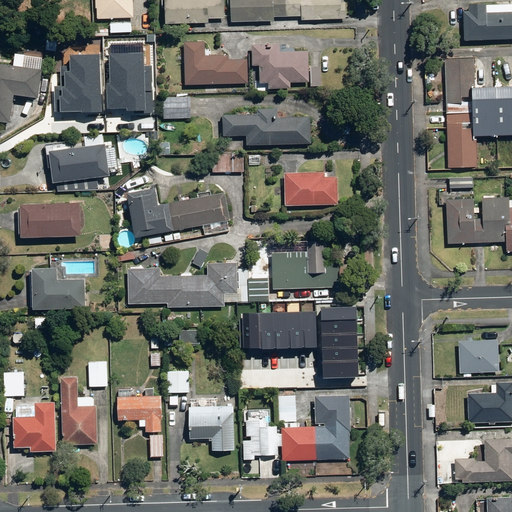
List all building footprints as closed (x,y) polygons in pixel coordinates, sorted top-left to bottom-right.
[(99,8),(99,19),(135,18),(134,0),(96,0),(97,8),(99,8)] [(226,0),(167,0),(168,24),(211,22),(210,18),(227,18),(226,0)] [(342,0),(232,0),(233,22),(276,21),(275,17),(303,16),(303,20),(347,19),(347,2),(343,2),(342,0)] [(511,3),(472,3),(472,10),(466,10),(466,39),(511,39),(511,3)] [(154,65),(155,36),(137,36),(136,65),(154,65)] [(186,42),(187,85),(249,83),(249,59),(230,60),(230,55),(206,55),(206,42),(186,42)] [(281,44),(254,44),(254,66),(261,66),(261,83),(270,83),(270,89),(292,88),(292,82),(310,82),(310,51),(282,52),(281,44)] [(479,166),(478,136),(511,135),(511,87),(477,88),(477,56),(448,57),(450,166),(479,166)] [(0,62),(0,120),(13,122),(17,94),(41,98),(45,69),(0,62)] [(111,125),(116,106),(141,112),(147,86),(122,80),(124,71),(103,66),(90,121),(111,125)] [(192,96),(164,95),(164,119),(192,119),(192,96)] [(259,114),(224,115),(225,136),(248,136),(248,145),(313,144),(312,116),(279,117),(279,108),(259,108),(259,114)] [(51,151),(56,182),(112,175),(108,143),(51,151)] [(241,154),(213,155),(214,173),(242,172),(241,154)] [(286,172),(287,206),(340,205),(339,176),(327,176),(327,171),(286,172)] [(451,176),(451,188),(472,188),(472,176),(451,176)] [(129,192),(137,237),(232,220),(227,192),(161,204),(158,187),(129,192)] [(448,242),(509,241),(509,250),(511,249),(511,206),(511,196),(503,196),(447,197),(448,242)] [(22,204),(23,237),(84,236),(83,202),(22,204)] [(273,252),(274,290),(341,287),(340,262),(327,262),(326,241),(308,241),(308,251),(273,252)] [(202,267),(210,252),(200,247),(192,262),(202,267)] [(129,268),(130,304),(169,303),(169,308),(226,306),(226,302),(271,300),(270,278),(269,278),(269,274),(254,274),(254,279),(250,279),(249,269),(239,269),(239,263),(208,263),(209,275),(162,276),(162,267),(129,268)] [(34,268),(35,309),(88,308),(87,278),(60,279),(60,267),(34,268)] [(361,374),(358,304),(322,305),(325,376),(361,374)] [(319,342),(317,308),(261,311),(261,309),(244,310),(245,316),(241,316),(242,331),(246,331),(246,344),(262,343),(263,345),(319,342)] [(497,338),(460,339),(460,370),(498,369),(497,338)] [(161,353),(151,353),(151,366),(161,366),(161,353)] [(109,361),(90,361),(90,387),(109,387),(109,361)] [(191,371),(169,371),(169,391),(190,392),(191,371)] [(25,372),(7,372),(6,395),(25,395),(25,372)] [(63,377),(64,445),(99,444),(99,405),(80,405),(80,376),(63,377)] [(511,380),(497,380),(497,391),(470,390),(469,421),(511,421),(511,380)] [(253,440),(245,440),(245,460),(256,459),(256,455),(280,455),(280,446),(284,446),(284,461),(351,459),(351,431),(352,430),(351,394),(316,395),(317,423),(326,423),(326,426),(283,427),(283,433),(279,433),(279,426),(266,426),(266,419),(248,420),(248,436),(252,436),(253,440)] [(163,395),(119,397),(120,421),(141,420),(141,426),(147,426),(147,432),(163,431),(162,419),(164,419),(163,395)] [(298,395),(280,395),(280,421),(297,421),(298,395)] [(58,451),(56,402),(36,402),(37,416),(15,417),(16,448),(32,447),(32,452),(58,451)] [(235,405),(191,407),(192,439),(214,438),(214,450),(236,450),(235,405)] [(164,457),(164,435),(152,434),(152,456),(164,457)] [(511,434),(486,434),(486,459),(477,459),(477,456),(457,455),(457,477),(511,477),(511,434)] [(511,511),(511,494),(488,495),(488,511),(511,511)]
